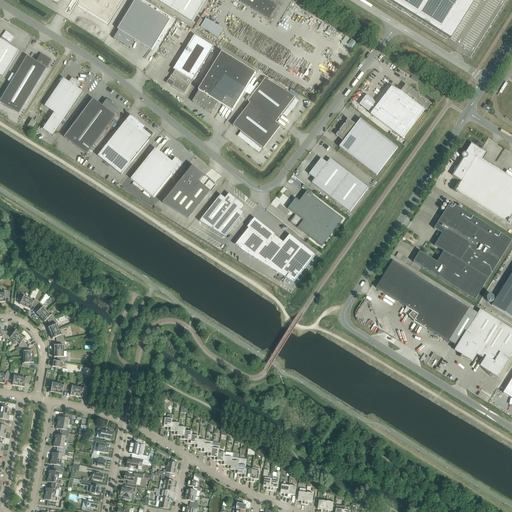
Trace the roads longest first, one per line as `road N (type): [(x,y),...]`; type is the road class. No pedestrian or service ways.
road 1 (unclassified): [(0,3),(95,61),(262,190),(277,183),(394,25)]
road 2 (unclassified): [(511,428),(344,317),(466,114)]
road 3 (track): [(345,311),(333,308),(300,326),(271,291),(0,124)]
